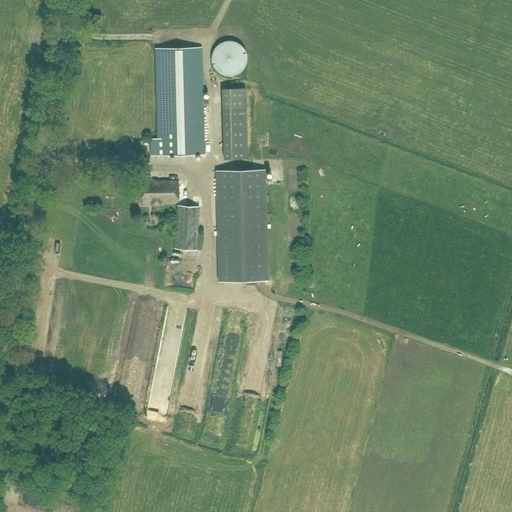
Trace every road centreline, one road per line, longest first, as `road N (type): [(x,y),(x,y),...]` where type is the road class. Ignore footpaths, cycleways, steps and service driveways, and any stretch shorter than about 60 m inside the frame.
road 1 (tertiary): [(0,391),(65,0)]
road 2 (track): [(271,297),(325,306),(505,368)]
